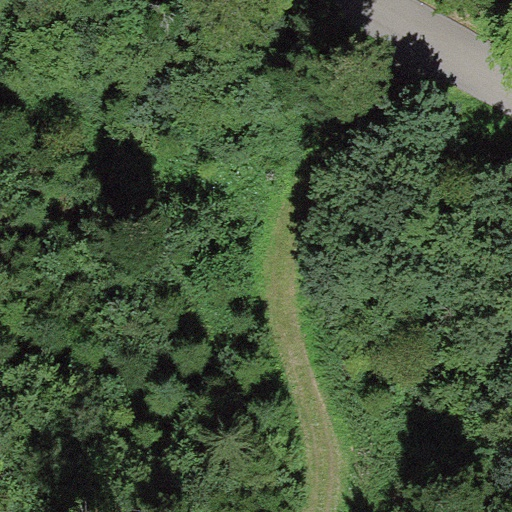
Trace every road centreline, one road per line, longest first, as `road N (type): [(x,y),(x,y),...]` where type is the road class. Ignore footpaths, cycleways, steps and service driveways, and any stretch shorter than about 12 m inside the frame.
road 1 (track): [(311,511),(279,285),(294,210)]
road 2 (track): [(413,47),(294,210)]
road 3 (tertiary): [(332,0),(413,47),(511,89)]
